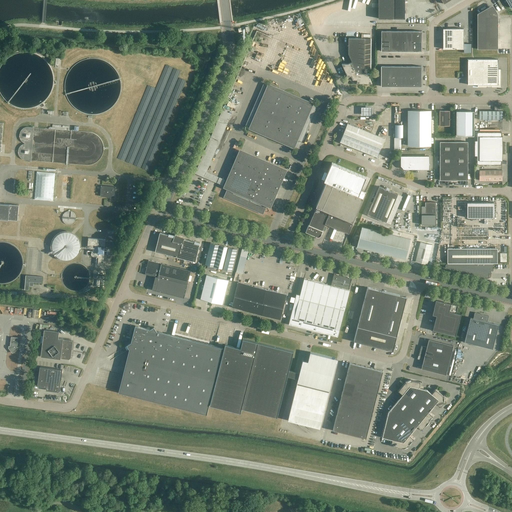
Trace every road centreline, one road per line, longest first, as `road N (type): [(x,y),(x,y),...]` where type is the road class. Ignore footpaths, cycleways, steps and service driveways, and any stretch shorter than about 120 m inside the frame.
road 1 (unclassified): [(121,294),(389,359),(403,352),(422,278)]
road 2 (primary): [(316,477),(0,429)]
road 3 (unclassified): [(169,208),(230,52),(224,0)]
road 4 (unknown): [(345,348),(326,425),(331,434),(370,438),(389,359)]
road 5 (unclassified): [(511,190),(430,190),(325,148)]
road 6 (unclassified): [(0,400),(71,406),(121,294)]
road 7 (unclassified): [(422,278),(286,243)]
road 8 (unclassified): [(431,98),(344,102),(325,148)]
road 9 (unknown): [(344,102),(320,30),(369,26)]
road 10 (primary): [(316,477),(437,502)]
road 11 (primary): [(438,491),(316,477)]
road 12 (unclassified): [(286,243),(169,208)]
